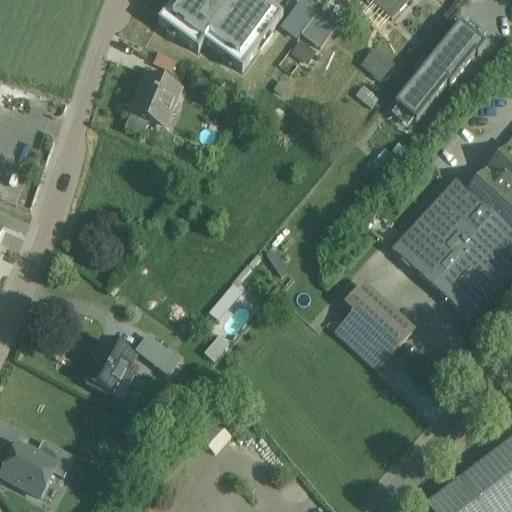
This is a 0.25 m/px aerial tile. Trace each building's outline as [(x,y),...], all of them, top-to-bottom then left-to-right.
[(240,2),(236,0),(176,0),(158,25),(200,56),(206,48),(240,2)] [(240,0),(240,2),(206,48),(243,75),(284,19),(256,0),(240,0)] [(367,0),(392,22),(411,2),(408,0),(367,0)] [(465,0),(450,19),(459,25),(476,4),(477,6),(482,0),(465,0)] [(459,25),(448,40),(446,38),(442,43),(444,44),(441,48),(458,63),(467,51),(474,56),(500,24),(477,6),(476,4),(459,25)] [(315,17),(301,37),(320,51),(335,32),(315,17)] [(298,43),(292,57),(308,64),(314,50),(298,43)] [(379,83),(395,65),(375,48),(360,66),(379,83)] [(180,92),(147,78),(130,118),(131,118),(125,132),(141,138),(147,125),(149,121),(165,127),(180,92)] [(511,147),(511,148),(509,152),(508,152),(466,197),(511,239),(511,142),(510,145),(511,147)] [(511,239),(466,197),(457,189),(457,188),(455,187),(392,256),(394,258),(395,257),(466,322),(465,322),(467,324),(511,275),(511,239)] [(234,285),(209,314),(219,322),(244,294),(234,285)] [(412,335),(362,289),(345,308),(354,317),(335,337),(376,375),(412,335)] [(164,353),(147,339),(139,350),(156,364),(164,353)] [(134,359),(104,343),(93,364),(91,363),(85,375),(86,376),(83,382),(99,391),(99,392),(107,397),(108,395),(113,398),(134,359)] [(511,511),(511,442),(425,508),(427,511),(511,511)] [(60,472),(17,449),(0,481),(0,485),(41,507),(60,472)]
